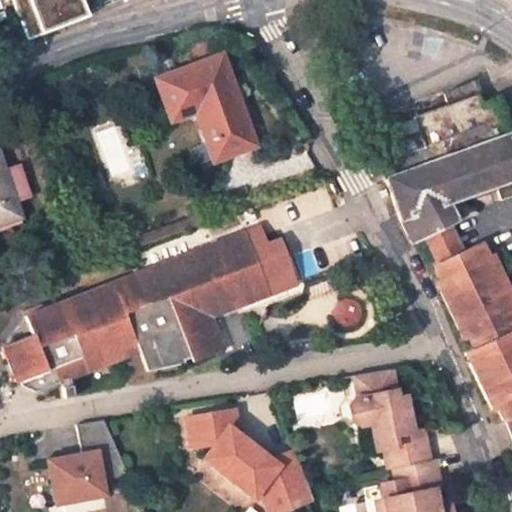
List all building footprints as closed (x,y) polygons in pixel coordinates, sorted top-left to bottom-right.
[(77,0),(9,0),(25,38),(84,16),(77,0)] [(254,144),(221,55),(157,79),(173,118),(195,109),(208,141),(217,138),(225,155),(254,144)] [(56,94),(52,84),(38,88),(42,99),(56,94)] [(415,117),(425,148),(483,129),(478,117),(500,109),(496,98),(480,103),(478,96),(415,117)] [(215,159),(225,155),(217,138),(208,141),(215,159)] [(0,224),(22,218),(0,155),(0,224)] [(0,232),(24,224),(22,218),(0,224),(0,232)] [(450,224),(425,237),(439,263),(434,266),(440,280),(436,282),(464,338),(470,335),(476,349),(465,354),(491,409),(496,407),(503,420),(511,416),(511,304),(489,258),(482,242),(463,251),(450,224)] [(86,371),(142,352),(149,371),(186,367),(184,362),(191,360),(192,365),(226,353),(213,318),(205,299),(209,297),(219,302),(223,291),(252,304),(259,302),(257,295),(266,290),(244,234),(26,314),(33,333),(2,344),(15,383),(20,381),(21,385),(37,389),(61,380),(57,367),(81,358),(86,371)] [(511,288),(496,255),(489,258),(511,304),(511,288)] [(266,290),(257,295),(259,302),(269,298),(266,290)] [(213,318),(252,304),(223,291),(219,302),(209,297),(205,299),(213,318)] [(81,358),(57,367),(61,380),(86,371),(81,358)] [(392,369),(355,376),(359,398),(355,398),(348,408),(351,419),(360,426),(371,424),(375,451),(383,450),(386,469),(391,468),(427,460),(422,431),(412,433),(406,397),(398,399),(392,369)] [(511,443),(511,416),(503,420),(511,443)] [(213,421),(215,435),(231,433),(241,439),(240,431),(238,417),(213,421)] [(131,477),(106,421),(78,426),(83,456),(49,462),(57,505),(106,496),(104,482),(131,477)] [(288,511),(316,502),(309,486),(295,449),(271,458),(241,439),(231,433),(215,435),(213,421),(187,426),(193,455),(217,450),(206,465),(256,501),(261,493),(269,511),(288,511)] [(427,460),(391,468),(394,482),(379,485),(383,500),(390,499),(392,511),(448,511),(448,510),(439,511),(436,511),(431,489),(438,488),(432,458),(427,460)] [(383,500),(374,502),(375,511),(392,511),(390,499),(383,500)]
